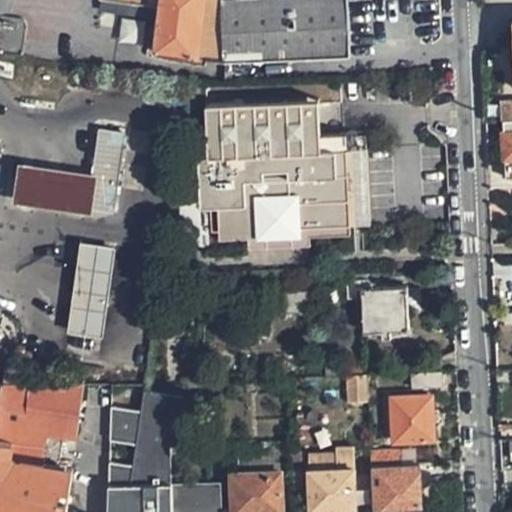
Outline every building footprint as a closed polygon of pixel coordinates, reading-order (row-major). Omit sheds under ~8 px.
[(227,57),(225,0),(123,0),(159,5),(155,51),(155,59),(181,61),(181,53),(198,55),(227,57)] [(225,0),(227,57),(227,60),(328,55),(350,54),(347,0),(225,0)] [(320,98),(245,104),(246,128),(290,125),(290,137),(323,135),(320,98)] [(245,104),(207,107),(211,159),(213,184),(221,184),(224,234),(225,243),(253,241),(316,236),(357,233),(356,224),(376,222),(369,134),(349,135),(349,133),(323,135),(290,137),(290,125),(246,128),(245,104)] [(29,207),(92,217),(93,208),(114,211),(126,131),(100,127),(92,175),(34,167),(19,164),(17,176),(12,205),(29,207)] [(213,184),(211,159),(202,160),(205,210),(216,210),(217,235),(224,234),(221,184),(213,184)] [(316,236),(253,241),(254,251),(317,245),(316,236)] [(105,331),(117,243),(82,238),(71,326),(105,331)] [(357,287),(358,330),(410,329),(408,284),(357,287)] [(280,289),(281,309),(308,308),(307,288),(280,289)] [(339,347),(326,348),(327,374),(340,373),(339,347)] [(442,383),(441,368),(412,369),(413,385),(442,383)] [(345,373),(346,401),(368,399),(367,372),(345,373)] [(141,388),(142,382),(111,384),(110,437),(138,440),(135,460),(110,457),(109,511),(161,511),(162,480),(175,480),(175,442),(190,442),(190,396),(141,388)] [(5,384),(2,384),(0,399),(0,510),(4,511),(67,511),(74,467),(69,466),(74,437),(78,437),(84,399),(87,383),(5,384)] [(387,397),(390,439),(431,436),(428,395),(387,397)] [(310,507),(357,506),(354,443),(337,444),(337,451),(321,453),(321,466),(309,467),(310,507)] [(370,448),(370,462),(404,461),(404,447),(370,448)] [(290,451),(291,467),(303,467),(302,450),(290,451)] [(370,462),(373,505),(372,511),(403,511),(403,503),(420,503),(418,460),(404,461),(370,462)] [(227,469),(228,511),(281,508),(280,487),(270,487),(269,468),(227,469)] [(161,511),(222,511),(221,480),(162,480),(161,511)]
